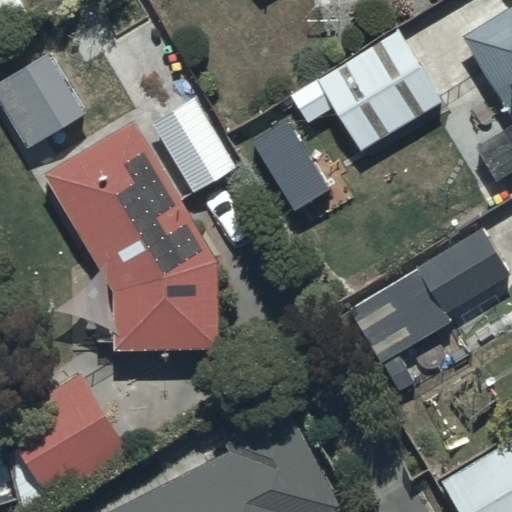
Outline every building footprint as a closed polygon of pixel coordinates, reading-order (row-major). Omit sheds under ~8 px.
[(0,0),(0,32),(26,17),(15,0),(0,0)] [(511,5),(457,38),(488,90),(437,120),(480,192),(511,173),(511,5)] [(396,33),(314,82),(358,154),(440,104),(396,33)] [(47,55),(0,84),(0,105),(27,148),(83,113),(47,55)] [(298,134),(292,137),(324,190),(359,169),(313,91),(283,109),(298,134)] [(196,101),(152,126),(193,194),(236,169),(196,101)] [(136,123),(46,176),(114,290),(114,352),(219,352),(219,261),(136,123)] [(511,282),(479,229),(345,312),(396,393),(412,383),(396,356),(511,284),(511,282)] [(80,375),(3,425),(53,501),(130,451),(80,375)] [(231,455),(113,511),(338,511),(291,414),(226,446),(231,455)] [(511,511),(511,438),(436,486),(452,511),(511,511)]
